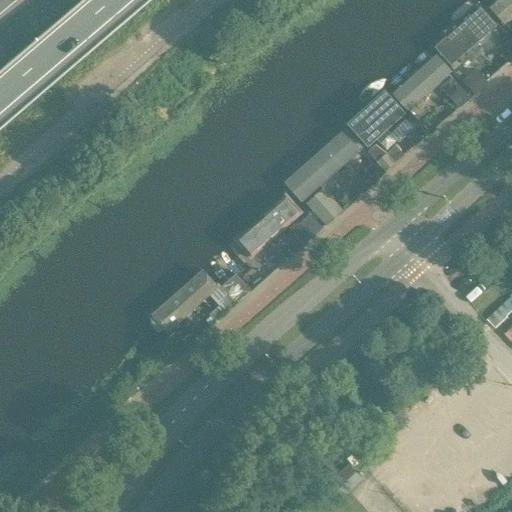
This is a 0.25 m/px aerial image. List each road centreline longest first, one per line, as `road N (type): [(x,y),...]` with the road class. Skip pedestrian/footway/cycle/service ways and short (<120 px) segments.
road 1 (secondary): [(385,228),(210,379),(100,511)]
road 2 (secondary): [(147,511),(236,402),(409,254)]
road 3 (secondary): [(511,124),(385,228)]
road 4 (unclassified): [(409,254),(511,369)]
road 5 (motorway): [(0,96),(113,0)]
road 6 (secondary): [(409,254),(511,161)]
